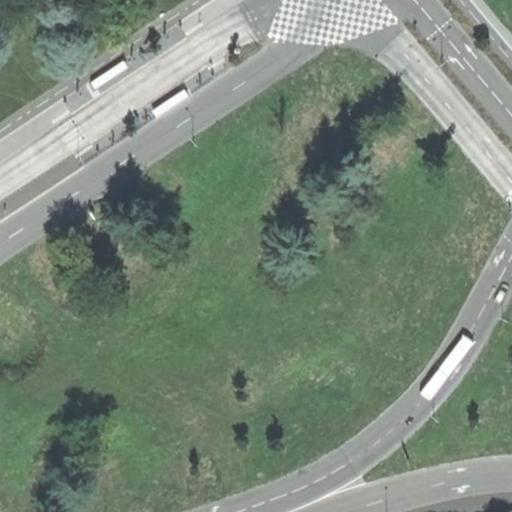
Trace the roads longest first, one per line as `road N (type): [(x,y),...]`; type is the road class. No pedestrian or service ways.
road 1 (secondary): [(361,0),(0,239)]
road 2 (secondary): [(256,511),(358,456),(403,417),(448,365),(511,251)]
road 3 (secondary): [(319,511),(511,472)]
road 4 (secondary): [(511,113),(418,0)]
